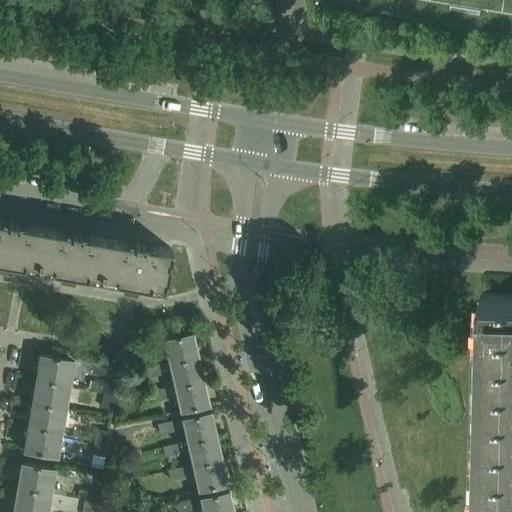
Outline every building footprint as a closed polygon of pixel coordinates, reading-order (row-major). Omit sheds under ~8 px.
[(45,228),(0,220),(0,260),(39,268),(45,228)] [(108,239),(82,234),(45,228),(39,268),(102,278),(108,239)] [(172,250),(108,239),(102,278),(165,289),(172,250)] [(511,511),(511,293),(481,293),(480,310),(475,511),(511,511)] [(164,339),(165,340),(170,363),(198,357),(193,333),(164,339)] [(153,343),(140,345),(142,354),(155,351),(153,343)] [(40,354),(36,378),(70,384),(74,360),(40,354)] [(204,380),(198,357),(170,363),(175,386),(204,380)] [(160,375),(158,366),(145,369),(147,378),(160,375)] [(70,384),(36,378),(32,402),(65,408),(70,384)] [(204,380),(175,386),(181,411),(209,404),(204,380)] [(106,383),(105,390),(104,395),(115,397),(117,385),(106,383)] [(165,398),(163,389),(151,392),(153,401),(165,398)] [(115,397),(104,395),(101,407),(113,409),(115,397)] [(65,408),(32,402),(28,427),(61,432),(65,408)] [(183,418),(183,419),(188,442),(217,436),(211,412),(183,418)] [(171,422),(159,425),(161,434),(173,431),(171,422)] [(61,432),(28,427),(24,451),(57,456),(61,432)] [(98,430),(96,438),(96,442),(107,444),(109,432),(98,430)] [(217,436),(188,442),(193,465),(222,459),(217,436)] [(107,444),(96,442),(93,454),(105,456),(107,444)] [(178,454),(176,445),(164,447),(166,457),(178,454)] [(222,459),(193,465),(199,490),(227,483),(222,459)] [(55,468),(22,463),(18,487),(51,492),(55,468)] [(184,477),(181,468),(169,471),(171,480),(184,477)] [(47,511),(51,492),(18,487),(13,511),(17,511),(47,511)] [(87,491),(86,498),(85,503),(97,505),(99,493),(87,491)] [(234,511),(229,491),(201,497),(204,511),(234,511)] [(182,511),(191,510),(189,501),(177,504),(178,511),(182,511)] [(95,511),(97,505),(85,503),(83,511),(95,511)]
